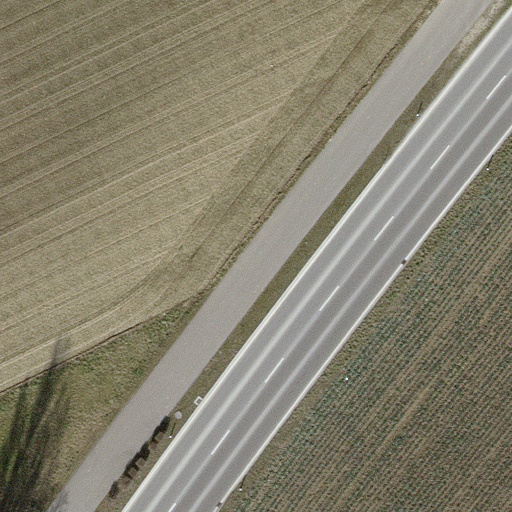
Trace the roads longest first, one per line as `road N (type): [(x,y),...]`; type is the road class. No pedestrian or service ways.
road 1 (track): [(72,511),(470,0)]
road 2 (secondary): [(511,70),(172,511)]
